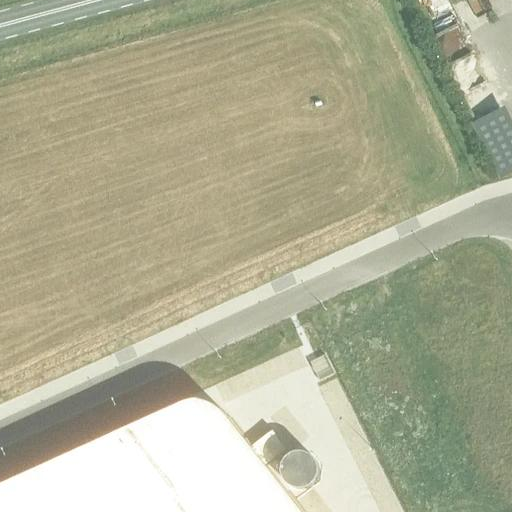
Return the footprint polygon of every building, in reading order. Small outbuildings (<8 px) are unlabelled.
[(216,66),(79,104),(169,285),(294,222),(216,66)] [(511,107),(480,122),(506,177),(511,174),(511,107)] [(34,113),(0,130),(0,207),(70,348),(135,315),(34,113)] [(0,511),(304,511),(293,498),(289,492),(288,491),(269,467),(289,451),(283,442),(274,431),(264,439),(254,447),(242,433),(231,419),(228,416),(225,413),(222,411),(219,408),(215,406),(212,405),(208,403),(204,402),(200,402),(196,402),(192,402),(188,402),(184,403),(180,404),(176,406),(176,405),(101,439),(0,484),(0,511)] [(284,468),(284,472),(284,476),(285,480),(288,484),(291,487),(294,489),(298,490),(302,491),(306,490),(310,489),(313,487),(316,484),(318,481),(320,477),(321,473),(320,469),(319,465),(317,462),(315,459),(312,456),(309,455),(305,454),(301,454),(297,454),(294,456),(290,458),(288,461),(285,464),(284,468)]
